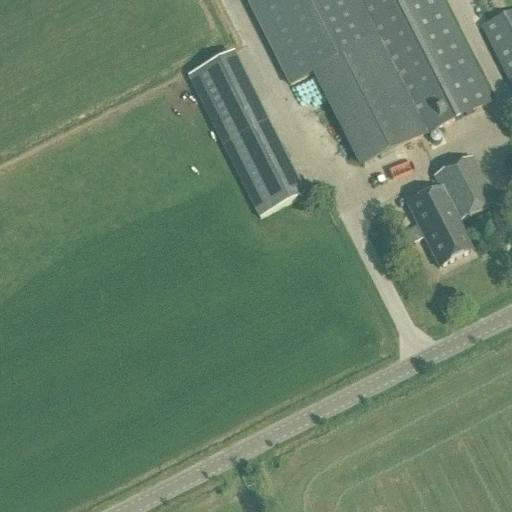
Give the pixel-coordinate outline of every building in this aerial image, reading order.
[(343,16),(343,15),(343,10),(340,3),(338,0),(290,0),(289,3),(286,9),(286,15),(286,21),(289,27),(290,31),(294,36),(298,39),(304,42),(308,43),(314,44),(320,43),(326,41),(330,39),(335,36),(338,31),(340,27),(342,22),(343,16)] [(316,74),(365,169),(494,104),(441,0),(347,0),(371,46),(316,74)] [(511,14),(481,30),(511,92),(511,14)] [(215,130),(261,220),(307,199),(259,107),(215,130)] [(391,219),(404,248),(413,243),(414,247),(425,241),(440,270),(472,253),(458,225),(496,206),(472,160),(434,179),(441,194),(391,219)]
